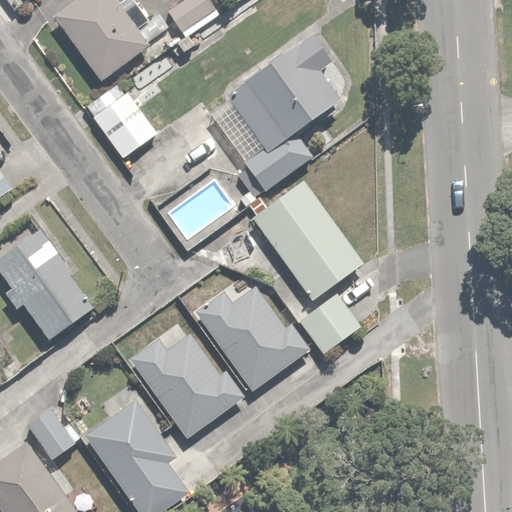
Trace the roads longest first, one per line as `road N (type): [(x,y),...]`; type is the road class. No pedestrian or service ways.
road 1 (residential): [(456,0),(488,511)]
road 2 (residential): [(162,274),(0,52)]
